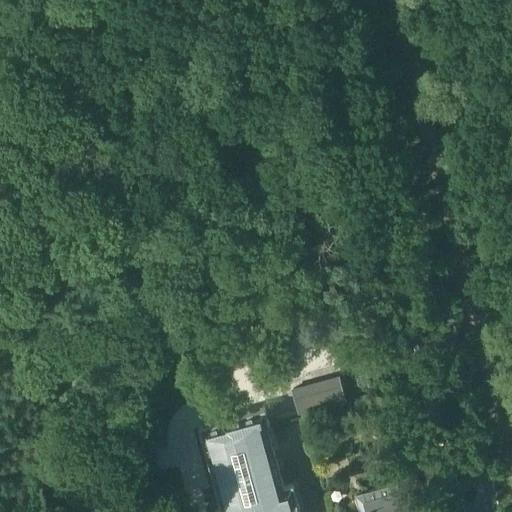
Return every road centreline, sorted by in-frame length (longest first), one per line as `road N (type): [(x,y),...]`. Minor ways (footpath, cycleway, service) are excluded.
road 1 (secondary): [(328,0),(458,511)]
road 2 (secondary): [(494,511),(364,0)]
